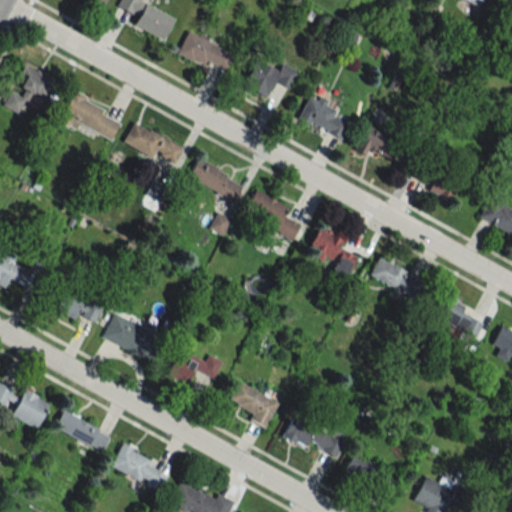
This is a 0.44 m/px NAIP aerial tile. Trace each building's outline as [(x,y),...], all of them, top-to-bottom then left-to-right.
[(104,0),(100,9),(83,0),(104,0)] [(171,19),(160,40),(131,25),(136,15),(131,13),(130,15),(115,7),(118,0),(137,0),(137,1),(171,19)] [(186,31),(231,55),(224,70),(204,59),(202,63),(192,58),(190,61),(174,52),(186,31)] [(296,72),(287,88),(273,80),(263,98),(239,85),(253,58),(273,68),(277,61),(296,72)] [(43,98),(52,77),(21,63),(11,87),(10,86),(1,106),(19,114),(29,91),(43,98)] [(72,89),(56,119),(74,129),(77,123),(109,140),(118,124),(100,114),(103,110),(83,100),(85,96),(72,89)] [(307,98),(315,102),(318,96),(326,101),(323,105),(333,111),(331,116),(346,124),(338,139),(323,131),(324,130),(309,122),(307,126),(295,119),(307,98)] [(121,142),(172,167),(182,147),(131,122),(121,142)] [(415,150),(407,164),(392,156),(390,160),(373,151),(372,153),(365,150),(362,156),(353,151),(366,125),(415,150)] [(231,201),(241,183),(196,158),(186,176),(231,201)] [(448,200),(457,178),(435,169),(426,191),(448,200)] [(287,207),(254,189),(242,211),(263,222),(259,229),(271,235),(273,231),(290,240),(298,224),(282,216),(287,207)] [(476,216),(505,232),(504,234),(511,238),(511,210),(503,205),(505,202),(488,193),(476,216)] [(208,229),(221,233),(227,218),(214,213),(208,229)] [(342,239),(314,228),(306,248),(334,260),(328,276),(344,282),(355,255),(338,248),(342,239)] [(0,256),(0,285),(3,287),(9,279),(20,285),(30,269),(5,252),(2,257),(0,256)] [(367,276),(410,297),(419,278),(376,257),(367,276)] [(99,306),(61,290),(53,308),(91,325),(99,306)] [(433,316),(470,335),(478,319),(467,313),(470,308),(444,295),(433,316)] [(112,313),(100,335),(148,361),(160,338),(148,331),(152,325),(143,321),(139,327),(112,313)] [(511,356),(511,331),(498,326),(490,344),(497,348),(494,356),(506,361),(509,355),(511,356)] [(218,360),(209,377),(192,367),(183,383),(162,372),(176,346),(201,359),(204,352),(218,360)] [(237,380),(277,403),(263,428),(247,419),(250,413),(235,404),(235,403),(227,398),(237,380)] [(15,391),(0,384),(0,406),(6,409),(15,391)] [(48,402),(23,389),(9,415),(34,428),(48,402)] [(61,409),(96,427),(94,430),(105,436),(97,449),(87,444),(87,445),(51,426),(61,409)] [(341,442),(333,456),(307,441),(303,448),(280,435),(292,414),(341,442)] [(118,440),(105,465),(135,481),(138,476),(143,479),(140,484),(155,491),(164,474),(143,463),(146,459),(132,451),(133,448),(118,440)] [(423,475),(454,491),(442,511),(423,511),(426,507),(410,499),(423,475)] [(178,480),(167,500),(189,511),(225,511),(232,501),(216,493),(213,499),(178,480)]
